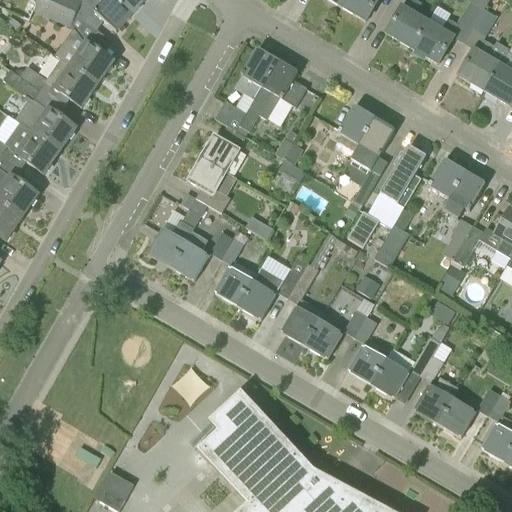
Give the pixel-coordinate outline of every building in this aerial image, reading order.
[(27,0),(22,13),(15,10),(12,15),(19,19),(28,23),(33,14),(39,0),(38,0),(27,0)] [(70,31),(76,18),(39,0),(33,14),(70,31)] [(82,4),(73,0),(38,0),(39,0),(76,18),(82,4)] [(113,0),(87,0),(84,4),(96,17),(116,35),(132,18),(113,0)] [(113,0),(132,18),(147,1),(148,0),(113,0)] [(324,0),(340,9),(345,0),(324,0)] [(365,24),(379,0),(345,0),(340,9),(365,24)] [(416,17),(421,6),(410,0),(407,0),(402,9),(402,8),(386,36),(412,52),(428,24),(438,8),(437,8),(428,24),(416,17)] [(447,21),(441,32),(428,24),(412,52),(437,67),(453,41),(464,48),(485,13),(483,12),(491,0),(469,0),(468,3),(470,5),(457,27),(447,21)] [(464,48),(473,53),(474,50),(480,41),(483,43),(497,20),(485,13),(464,48)] [(111,66),(112,65),(84,44),(73,29),(53,56),(61,62),(96,87),(111,65),(111,66)] [(496,45),(488,58),(474,50),(473,53),(458,79),(485,95),(508,55),(509,53),(496,45)] [(256,102),(277,66),(257,54),(257,53),(256,53),(241,79),(242,79),(235,91),(254,103),(255,101),(256,102)] [(511,105),(511,57),(508,55),(485,95),(510,110),(511,105)] [(96,87),(61,62),(47,83),(27,70),(20,80),(41,94),(46,86),(53,90),(52,90),(81,110),(82,109),(81,109),(96,87)] [(296,77),(277,66),(256,102),(275,113),(281,102),(296,111),(306,93),(292,85),(297,77),(296,76),(296,77)] [(34,106),(41,94),(20,80),(10,74),(3,84),(34,106)] [(236,134),(239,129),(245,118),(225,105),(215,122),(236,134)] [(249,135),(260,117),(249,110),(245,118),(239,129),(249,135)] [(74,133),(75,131),(46,111),(30,134),(58,154),(73,132),(74,133)] [(374,124),(353,111),(353,113),(351,112),(338,136),(359,149),(374,124)] [(392,135),(374,124),(359,149),(350,162),(369,172),(359,189),(360,190),(352,204),(363,209),(380,179),(387,166),(379,161),(394,135),(393,134),(392,135)] [(30,134),(21,128),(6,149),(0,144),(0,159),(2,161),(8,152),(43,177),(44,176),(43,175),(58,154),(30,134)] [(227,177),(239,156),(237,155),(239,153),(214,139),(213,141),(201,163),(227,177)] [(284,163),(294,147),(284,142),(275,158),(284,163)] [(294,169),(303,153),(294,147),(284,163),(294,169)] [(403,211),(421,182),(415,178),(426,160),(408,149),(379,197),(403,211)] [(188,186),(199,192),(213,200),(216,194),(226,200),(236,182),(227,177),(201,163),(188,186)] [(299,186),(305,176),(294,169),(284,163),(277,174),(299,186)] [(442,214),(464,177),(444,165),(444,164),(443,164),(432,183),(424,198),(444,209),(441,213),(442,214)] [(0,206),(20,221),(35,199),(36,199),(37,198),(9,178),(7,180),(0,175),(0,206)] [(483,188),(464,177),(442,214),(458,223),(464,212),(468,215),(469,213),(469,214),(484,188),(483,187),(483,188)] [(208,208),(195,201),(187,196),(180,207),(189,212),(182,224),(180,223),(172,238),(162,233),(148,257),(171,271),(192,235),(208,208)] [(0,239),(5,243),(6,242),(5,242),(20,221),(0,206),(0,239)] [(412,237),(421,223),(403,212),(395,226),(412,237)] [(363,250),(379,223),(363,213),(347,240),(363,250)] [(511,250),(511,214),(509,213),(493,239),(511,250)] [(266,243),(273,232),(251,220),(245,231),(266,243)] [(453,264),(473,229),(461,222),(450,241),(452,242),(443,258),(453,264)] [(389,269),(408,236),(393,227),(374,260),(389,269)] [(481,239),(480,238),(482,234),(473,229),(453,264),(463,270),(481,239)] [(194,285),(208,260),(206,259),(207,258),(202,254),(207,244),(192,235),(171,271),(194,285)] [(220,263),(233,242),(222,235),(210,256),(220,263)] [(233,242),(220,263),(231,269),(234,264),(243,248),(233,242)] [(354,261),(358,253),(347,247),(343,254),(354,261)] [(287,302),(307,267),(297,261),(280,290),(257,277),(251,286),(238,310),(259,322),(261,324),(274,299),(275,299),(277,296),(287,302)] [(451,298),(466,274),(451,266),(437,289),(451,298)] [(318,273),(307,267),(287,302),(298,309),(318,273)] [(238,310),(251,286),(228,272),(214,296),(238,310)] [(371,301),(379,286),(364,277),(355,292),(371,301)] [(353,341),(366,320),(370,314),(359,308),(343,335),(353,341)] [(304,349),(318,325),(295,311),(281,335),(304,349)] [(327,363),(341,338),(340,337),(340,336),(334,332),(339,324),(324,315),(318,325),(304,349),(325,361),(327,363)] [(391,354),(369,340),(376,326),(366,320),(353,341),(364,347),(362,351),(348,375),(371,389),(387,363),(386,363),(391,354)] [(419,380),(439,346),(430,340),(409,374),(419,380)] [(431,386),(443,366),(440,364),(448,352),(439,346),(419,380),(431,386)] [(394,402),(408,378),(406,377),(407,375),(387,363),(371,389),(392,401),(394,402)] [(511,375),(493,364),(486,375),(507,387),(511,379),(511,375)] [(458,391),(439,381),(434,391),(431,389),(431,390),(429,389),(414,414),(438,428),(453,402),(452,401),(458,391)] [(487,420),(500,398),(489,392),(476,413),(487,420)] [(241,511),(384,511),(338,487),(335,493),(322,486),(298,461),(300,459),(241,395),(218,416),(226,426),(197,454),(246,507),(241,511)] [(500,398),(487,420),(497,426),(510,405),(500,398)] [(461,441),(475,416),(473,415),(474,414),(453,402),(438,428),(461,441)] [(511,424),(509,423),(504,433),(495,429),(481,453),(483,454),(505,466),(511,454),(511,424)] [(106,492),(125,504),(133,488),(115,478),(106,492)] [(106,492),(99,505),(111,511),(119,511),(125,504),(106,492)]
